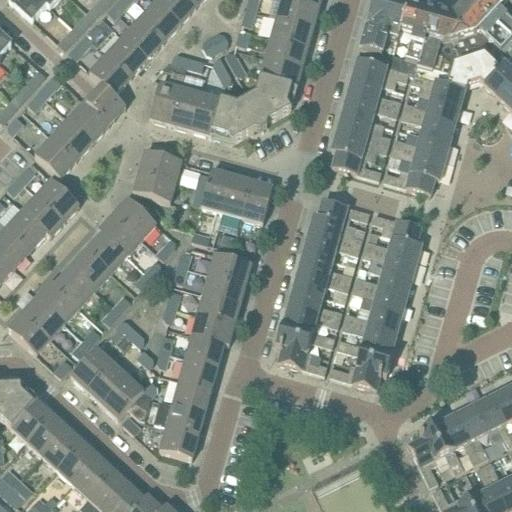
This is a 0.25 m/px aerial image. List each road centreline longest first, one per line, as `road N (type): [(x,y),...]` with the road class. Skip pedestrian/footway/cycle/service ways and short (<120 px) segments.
road 1 (residential): [(0,366),(14,365),(151,489),(184,497),(207,487),(240,377)]
road 2 (residential): [(240,377),(298,181)]
road 3 (residential): [(298,181),(348,0)]
road 4 (residential): [(442,366),(473,255),(490,241),(511,242)]
road 5 (residential): [(298,181),(147,138)]
road 6 (residential): [(378,423),(374,413),(240,377)]
